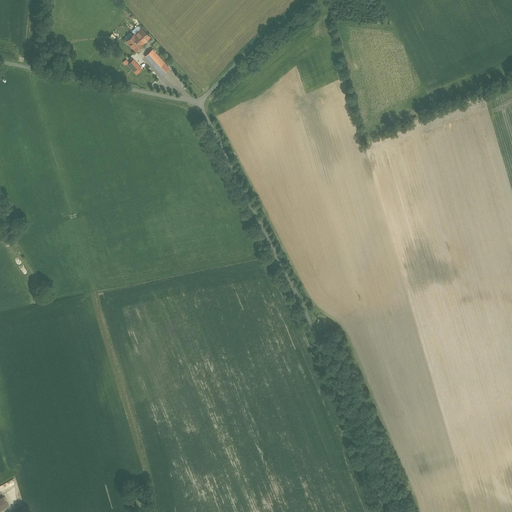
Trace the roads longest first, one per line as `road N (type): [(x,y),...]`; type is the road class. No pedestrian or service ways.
road 1 (unclassified): [(388,511),(258,208),(198,105)]
road 2 (unclassified): [(198,105),(0,63)]
road 3 (unclassified): [(198,105),(263,36),(312,0)]
